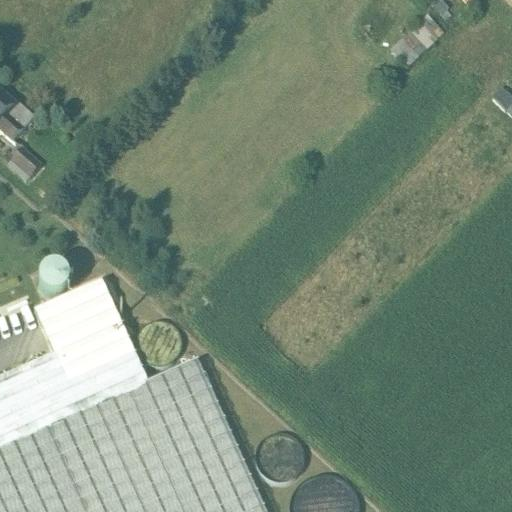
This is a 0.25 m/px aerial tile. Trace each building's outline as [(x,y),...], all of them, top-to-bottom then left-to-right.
[(408,70),(442,33),(425,18),(391,54),(408,70)] [(12,107),(0,96),(0,136),(11,146),(22,133),(4,118),(12,107)] [(32,120),(15,105),(12,107),(4,118),(22,133),(32,120)] [(41,169),(22,150),(10,162),(29,181),(32,178),(41,169)] [(60,182),(53,176),(42,187),(49,193),(60,182)] [(42,187),(32,178),(29,181),(25,185),(42,200),(49,193),(42,187)] [(43,283),(46,287),(50,290),(54,291),(59,291),(63,290),(67,287),(70,283),(71,278),(70,274),(68,269),(65,266),(61,264),(56,263),(51,264),(47,266),(44,270),(42,274),(42,279),(43,283)] [(100,284),(33,314),(53,358),(120,328),(100,284)] [(177,360),(181,353),(182,346),(181,338),(177,330),(171,325),(164,321),(155,321),(147,323),(140,328),(136,334),(134,342),(134,350),(137,357),(142,363),(148,367),(156,369),(164,368),(171,365),(177,360)] [(53,358),(0,381),(0,452),(146,386),(120,328),(53,358)] [(146,386),(0,452),(0,511),(262,511),(196,364),(146,386)] [(296,467),(298,460),(298,452),(296,445),(290,439),(284,434),(276,433),(268,434),(261,438),(255,443),(252,450),(251,458),(253,465),(257,472),(263,477),(270,479),(278,480),(285,478),(291,473),(296,467)] [(355,511),(353,500),(348,491),(340,484),(330,480),(320,479),(310,481),(302,487),(295,494),(291,503),(290,511),(355,511)]
